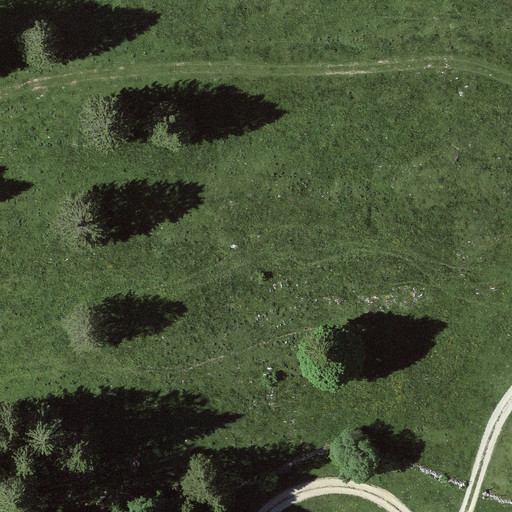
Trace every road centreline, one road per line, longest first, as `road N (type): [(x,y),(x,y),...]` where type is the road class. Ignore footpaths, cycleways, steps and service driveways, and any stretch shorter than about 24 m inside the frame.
road 1 (track): [(403,511),(386,496),(345,485),(294,497),(275,511)]
road 2 (track): [(466,511),(511,400)]
